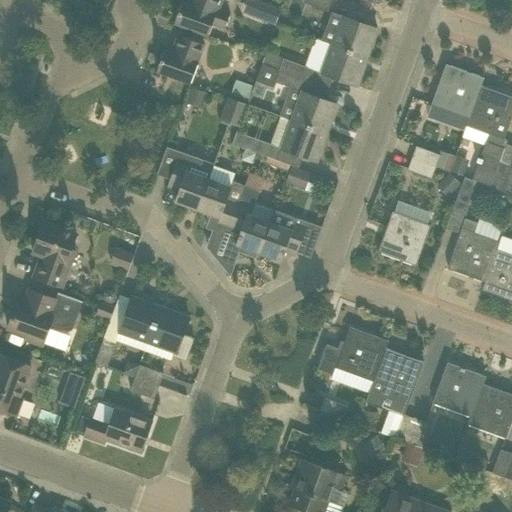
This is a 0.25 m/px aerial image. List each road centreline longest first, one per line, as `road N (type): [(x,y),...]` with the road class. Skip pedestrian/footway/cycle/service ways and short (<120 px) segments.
road 1 (residential): [(327,273),(417,16)]
road 2 (residential): [(235,321),(151,227),(24,172)]
road 3 (residential): [(327,273),(511,340)]
road 4 (residential): [(173,506),(235,321)]
road 5 (residential): [(173,506),(0,448)]
road 6 (residential): [(55,83),(105,71),(134,43),(126,0)]
road 7 (residential): [(55,83),(67,48),(52,21),(0,2)]
